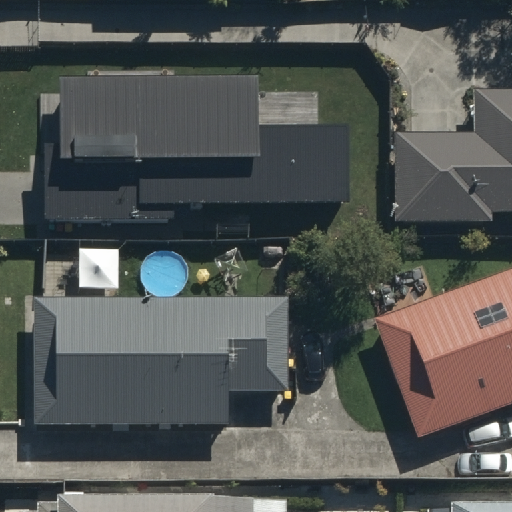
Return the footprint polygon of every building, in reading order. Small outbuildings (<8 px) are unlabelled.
[(463,0),(412,0),(413,11),(464,10),(463,0)] [(59,143),(44,143),(45,223),(171,221),(171,204),(347,202),(346,124),(256,125),(255,75),(58,77),(59,143)] [(511,107),(472,107),(472,150),(394,150),(394,239),(489,239),(489,229),(511,228),(511,107)] [(511,283),(374,336),(419,455),(511,420),(511,283)] [(288,316),(32,314),(31,442),(228,444),(228,406),(287,407),(288,316)]
